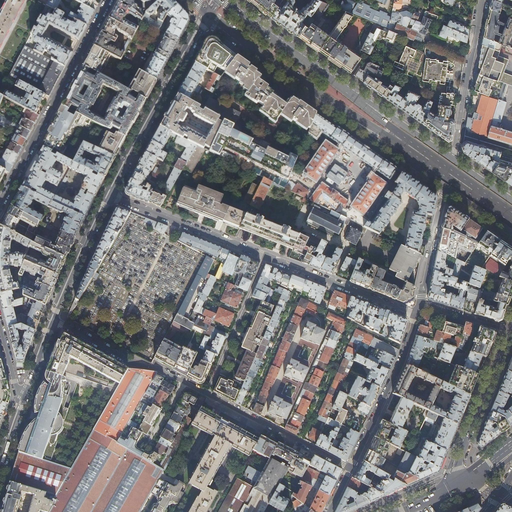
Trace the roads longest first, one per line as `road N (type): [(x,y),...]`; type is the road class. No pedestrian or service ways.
road 1 (residential): [(350,467),(53,320)]
road 2 (residential): [(108,195),(416,314)]
road 3 (residential): [(108,0),(0,204)]
road 4 (residential): [(108,195),(208,13)]
road 5 (residential): [(347,111),(373,138),(511,234)]
road 6 (primary): [(208,13),(347,111)]
road 7 (residential): [(509,330),(453,489)]
road 8 (residential): [(350,467),(416,314)]
road 9 (residential): [(452,158),(482,0)]
road 10 (primary): [(354,96),(225,0)]
road 11 (residential): [(53,320),(108,195)]
